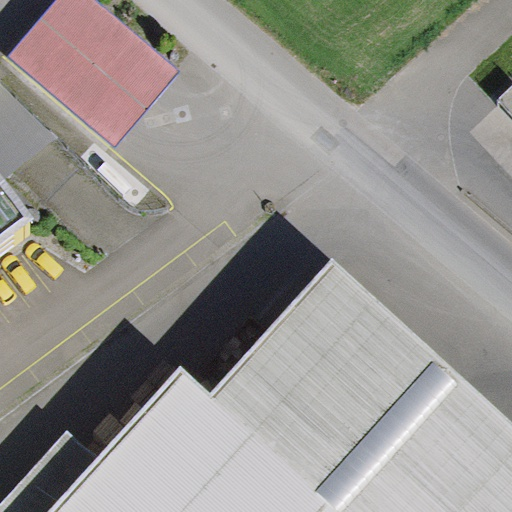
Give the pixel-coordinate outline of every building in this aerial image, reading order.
[(70,15),(24,70),(112,145),(159,89),(70,15)] [(58,149),(0,72),(0,142),(24,174),(58,149)] [(0,268),(26,251),(0,211),(0,268)] [(511,511),(511,466),(323,294),(208,421),(177,393),(67,511),(511,511)] [(36,464),(0,502),(0,511),(37,511),(61,487),(36,464)]
